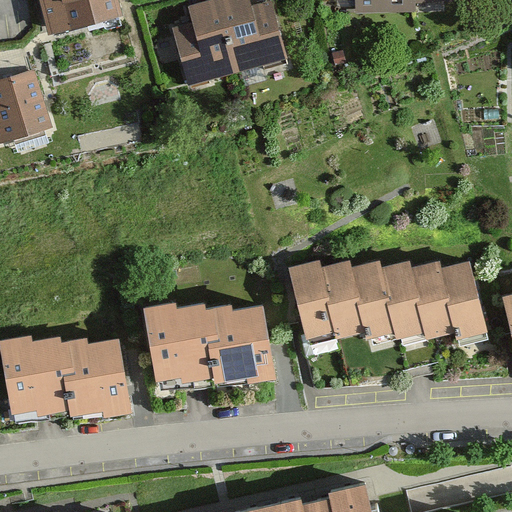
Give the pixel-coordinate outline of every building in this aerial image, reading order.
[(43,0),(54,35),(131,12),(127,0),(43,0)] [(198,19),(176,25),(193,86),(296,56),(279,0),(268,0),(257,3),(255,0),(203,0),(193,3),(198,19)] [(38,61),(0,73),(0,143),(58,125),(38,61)] [(466,338),(495,330),(474,256),(447,264),(444,254),(417,261),(415,253),(387,261),(385,253),(357,262),(354,254),(327,262),(325,253),(289,264),(310,336),(342,327),(345,336),(374,327),(377,336),(404,328),(407,339),(436,330),(438,338),(464,331),(466,338)] [(224,385),(284,375),(272,299),(222,307),(220,298),(153,309),(165,383),(222,373),(224,385)] [(81,425),(138,414),(124,337),(72,346),(68,327),(0,339),(15,420),(78,409),(81,425)] [(244,511),(382,511),(375,480),(325,492),(269,506),(244,511)]
